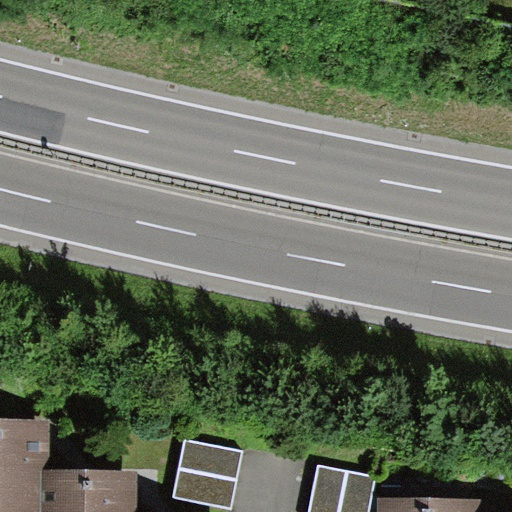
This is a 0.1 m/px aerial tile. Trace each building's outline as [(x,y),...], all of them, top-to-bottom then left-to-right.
[(36,511),(38,426),(0,424),(0,511),(36,511)] [(230,511),(245,511),(249,458),(188,454),(185,509),(230,511)] [(127,511),(128,479),(41,477),(40,511),(127,511)] [(325,481),(320,511),(376,511),(380,489),(325,481)] [(472,511),(472,505),(386,503),(385,511),(472,511)]
